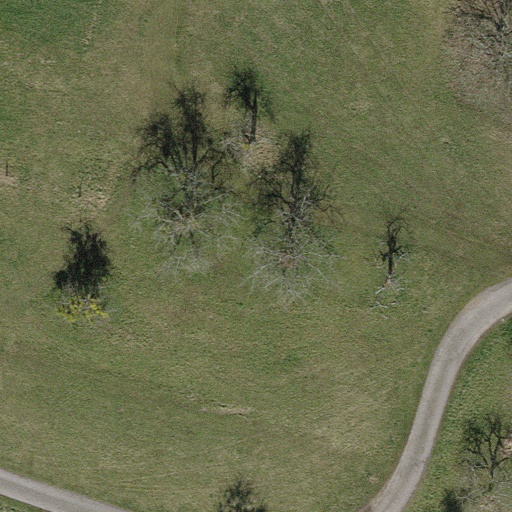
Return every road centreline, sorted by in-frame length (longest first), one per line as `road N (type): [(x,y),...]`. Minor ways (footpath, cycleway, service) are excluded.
road 1 (track): [(183,0),(177,22),(227,145),(343,218),(511,260)]
road 2 (residential): [(385,511),(458,332),(511,298)]
